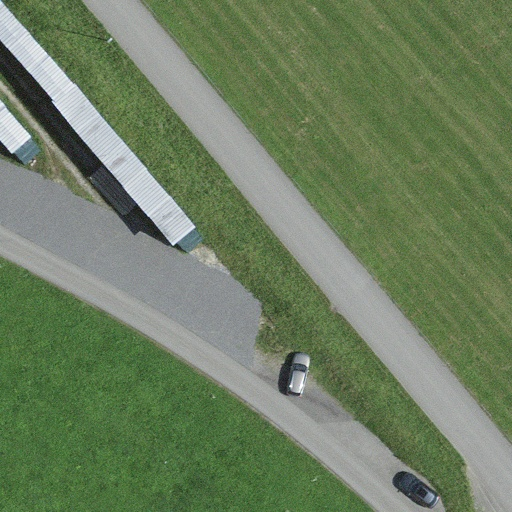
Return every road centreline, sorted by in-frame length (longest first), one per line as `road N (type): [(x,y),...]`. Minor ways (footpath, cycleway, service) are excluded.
road 1 (unclassified): [(511,494),(105,0)]
road 2 (residential): [(0,245),(375,511)]
